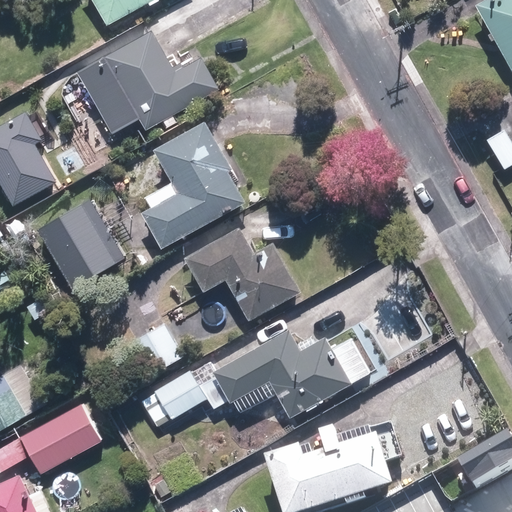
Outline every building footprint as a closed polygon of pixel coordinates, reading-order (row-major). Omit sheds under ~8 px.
[(101,0),(115,25),(162,0),(101,0)] [(511,0),(486,0),(470,10),(511,83),(511,0)] [(163,24),(84,67),(121,133),(147,119),(153,131),(230,89),(211,54),(187,67),(163,24)] [(0,185),(12,206),(56,182),(35,144),(42,140),(25,111),(0,124),(0,185)] [(142,200),(169,248),(256,200),(239,169),(245,166),(217,116),(163,146),(181,179),(142,200)] [(511,143),(504,129),(482,141),(500,173),(511,165),(511,143)] [(102,197),(47,226),(80,287),(134,258),(102,197)] [(0,242),(11,237),(0,216),(0,242)] [(248,224),(193,253),(212,287),(233,276),(255,317),(309,288),(282,239),(262,250),(248,224)] [(11,266),(0,272),(0,293),(1,295),(21,283),(11,266)] [(171,319),(136,338),(156,373),(191,354),(171,319)] [(198,365),(145,396),(162,426),(214,397),(220,409),(277,377),(297,413),(377,368),(356,332),(343,340),(336,329),(311,343),(298,321),(204,375),(198,365)] [(15,374),(0,382),(0,431),(37,410),(15,374)] [(89,398),(0,446),(0,461),(5,470),(37,453),(47,470),(110,435),(89,398)] [(322,435),(266,451),(283,511),(307,511),(364,497),(361,488),(394,479),(387,455),(400,452),(391,417),(340,431),(338,422),(320,427),(322,435)] [(511,468),(511,439),(507,430),(458,458),(476,489),(511,468)] [(0,511),(49,511),(29,468),(0,480),(0,511)]
